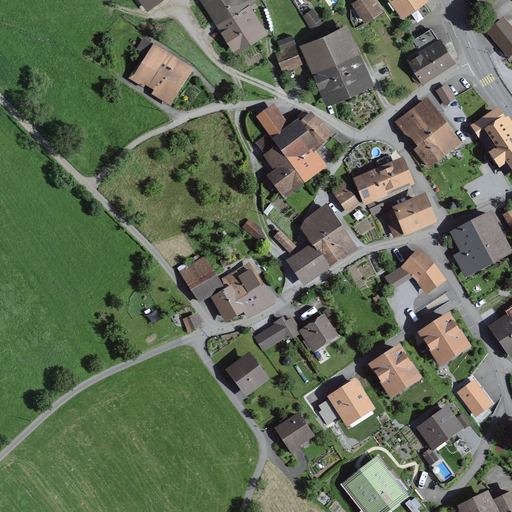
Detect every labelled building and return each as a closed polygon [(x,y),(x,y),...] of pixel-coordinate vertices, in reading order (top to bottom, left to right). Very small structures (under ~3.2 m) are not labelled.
[(162,0),(139,0),(147,11),(162,0)] [(199,0),(234,55),(268,33),(250,5),(256,1),(255,0),(199,0)] [(377,2),(375,0),(354,0),(351,3),(365,24),(383,11),(377,2)] [(429,0),(428,0),(375,0),(377,2),(380,0),(387,0),(401,20),(429,0)] [(321,18),(312,7),(301,16),(310,27),(321,18)] [(511,32),(511,27),(504,17),(486,31),(497,44),(511,32)] [(374,84),(346,23),(298,45),(326,106),(374,84)] [(411,76),(416,84),(420,81),(422,84),(456,62),(440,37),(438,38),(431,27),(412,39),(419,50),(405,58),(415,74),(411,76)] [(511,54),(511,32),(497,44),(508,58),(511,54)] [(296,44),(292,34),(278,40),(282,49),(294,44),(296,44)] [(170,106),(194,69),(143,38),(135,49),(146,55),(138,68),(135,67),(127,79),(143,89),(145,86),(153,91),(151,94),(170,106)] [(283,73),(303,66),(294,44),(282,49),(275,52),(283,73)] [(456,98),(447,83),(436,90),(445,105),(456,98)] [(426,97),(411,109),(431,135),(447,124),(426,97)] [(255,118),(267,134),(304,184),(327,167),(315,151),(318,148),(300,123),(297,120),(289,126),(274,104),(255,118)] [(505,119),(497,107),(470,125),(504,177),(511,171),(511,122),(508,117),(505,119)] [(408,137),(416,147),(427,138),(431,135),(411,109),(393,123),(401,133),(408,137)] [(332,135),(311,112),(300,123),(318,148),(332,135)] [(462,143),(447,124),(431,135),(427,138),(443,158),(462,143)] [(283,199),(304,184),(267,134),(254,143),(274,170),(266,176),(283,199)] [(428,169),(443,158),(427,138),(416,147),(413,149),(428,169)] [(415,186),(403,158),(352,179),(363,207),(415,186)] [(360,205),(345,183),(331,192),(347,214),(360,205)] [(391,208),(392,211),(383,214),(394,238),(402,235),(404,238),(437,223),(424,194),(391,208)] [(300,228),(310,244),(340,224),(325,202),(304,220),(300,228)] [(386,209),(382,202),(369,209),(372,216),(386,209)] [(511,230),(511,209),(503,215),(511,230)] [(511,247),(492,210),(470,222),(493,264),(511,254),(511,247)] [(260,227),(249,218),(242,227),(263,245),(266,241),(260,227)] [(466,279),(493,264),(470,222),(450,233),(461,252),(454,256),(466,279)] [(357,249),(340,224),(310,244),(302,250),(285,260),(302,286),(319,274),(357,249)] [(296,247),(280,230),(273,237),(286,256),(296,247)] [(434,263),(418,248),(401,267),(412,277),(417,282),(426,295),(446,281),(434,263)] [(217,273),(205,254),(179,270),(192,289),(217,273)] [(264,283),(250,260),(222,277),(226,287),(231,284),(239,297),(264,283)] [(384,277),(392,290),(412,277),(401,267),(384,277)] [(225,286),(217,273),(192,289),(200,302),(212,295),(225,286)] [(264,283),(239,297),(246,310),(249,317),(275,302),(264,283)] [(212,295),(226,321),(246,310),(239,297),(231,284),(226,287),(212,295)] [(313,307),(319,303),(315,297),(309,301),(313,307)] [(471,346),(448,310),(416,331),(440,366),(471,346)] [(511,313),(510,310),(489,324),(510,357),(511,356),(511,313)] [(203,325),(197,312),(183,318),(190,331),(203,325)] [(339,336),(324,314),(300,329),(298,331),(300,334),(312,353),(339,336)] [(300,329),(292,317),(286,321),(283,317),(273,323),(274,324),(254,337),(263,352),(288,336),(291,340),(300,334),(298,331),(300,329)] [(390,398),(423,377),(400,341),(367,363),(390,398)] [(269,380),(248,352),(225,369),(246,397),(269,380)] [(374,408),(357,381),(317,406),(329,424),(342,416),(347,425),(374,408)] [(491,404),(474,381),(459,393),(476,415),(491,404)] [(463,428),(447,406),(416,428),(430,448),(432,451),(463,428)] [(316,435),(300,410),(276,426),(291,450),(316,435)] [(471,424),(463,413),(457,417),(465,429),(471,424)] [(511,415),(501,425),(511,437),(511,415)] [(430,466),(439,460),(432,451),(430,448),(422,454),(430,466)] [(387,511),(410,495),(378,454),(343,482),(366,511),(387,511)] [(511,511),(511,488),(493,498),(489,490),(493,487),(484,477),(472,488),(477,494),(457,504),(459,509),(453,511),(511,511)]
